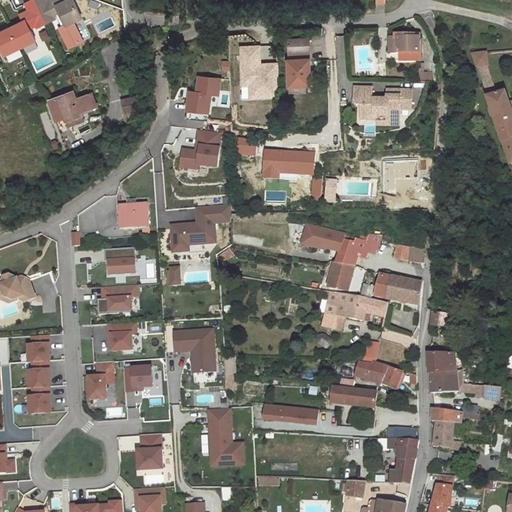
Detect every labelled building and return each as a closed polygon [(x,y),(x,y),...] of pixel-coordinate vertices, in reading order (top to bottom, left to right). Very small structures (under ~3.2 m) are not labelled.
[(22,22),(11,27),(20,47),(35,40),(29,28),(36,25),(37,27),(46,23),(34,0),(31,0),(25,3),(29,10),(19,15),(22,22)] [(45,0),(34,0),(46,23),(55,19),(54,16),(60,13),(66,25),(73,22),(81,18),(72,0),(67,0),(65,1),(64,0),(49,0),(47,1),(45,0)] [(73,22),(66,25),(61,28),(70,47),(82,42),(73,22)] [(0,44),(5,54),(6,54),(19,48),(20,47),(11,27),(0,32),(0,44)] [(47,30),(40,33),(43,39),(50,36),(47,30)] [(402,38),(390,38),(390,53),(398,53),(398,52),(401,52),(406,52),(406,61),(420,61),(420,35),(402,35),(402,38)] [(309,39),(288,40),(289,54),(288,54),(289,86),(291,86),(307,85),(308,85),(307,60),(310,60),(309,39)] [(243,84),(250,84),(251,97),(279,96),(278,63),(261,64),(260,46),(241,46),(243,84)] [(19,48),(6,54),(9,61),(23,55),(19,48)] [(487,53),(473,54),(478,67),(486,66),(488,66),(487,53)] [(424,64),(420,64),(420,82),(432,81),(432,73),(424,73),(424,64)] [(486,66),(478,67),(488,98),(496,95),(486,66)] [(198,91),(212,93),(219,94),(220,79),(200,76),(198,91)] [(37,80),(28,85),(31,93),(41,89),(37,80)] [(372,88),(355,87),(354,105),(361,105),(365,105),(365,112),(367,115),(369,116),(378,116),(378,119),(378,126),(387,126),(387,121),(400,122),(400,110),(412,110),(412,90),(387,90),(387,99),(372,99),(372,88)] [(198,91),(189,91),(186,118),(210,120),(212,93),(198,91)] [(496,95),(488,98),(503,142),(504,143),(505,144),(511,140),(511,108),(506,92),(496,95)] [(69,93),(49,100),(57,121),(60,129),(68,126),(65,118),(67,117),(69,118),(71,118),(75,118),(78,116),(79,114),(80,112),(82,112),(97,106),(92,93),(76,99),(75,100),(74,96),(71,97),(69,93)] [(137,110),(135,98),(122,101),(125,112),(137,110)] [(365,105),(361,105),(361,119),(378,119),(378,116),(369,116),(367,115),(365,112),(365,105)] [(67,117),(65,118),(68,126),(85,120),(82,112),(80,112),(79,114),(78,116),(75,118),(71,118),(69,118),(67,117)] [(196,151),(183,150),(181,168),(199,170),(199,165),(218,167),(220,148),(219,148),(221,132),(199,130),(197,146),(200,146),(200,152),(196,151)] [(256,142),(243,141),(242,154),(255,155),(256,142)] [(315,153),(267,151),(266,177),(279,177),(279,173),(299,174),(314,175),(315,153)] [(323,176),(318,176),(318,179),(314,179),(313,196),(322,196),(323,176)] [(336,180),(327,180),(326,196),(330,196),(330,192),(336,193),(336,180)] [(330,196),(326,196),(326,202),(335,203),(336,193),(330,192),(330,196)] [(128,205),(120,206),(122,229),(138,228),(137,225),(149,224),(148,204),(137,204),(128,205)] [(232,204),(199,207),(200,224),(194,224),(195,228),(172,230),(174,254),(191,252),(190,246),(206,245),(217,244),(215,223),(232,222),(232,204)] [(149,224),(137,225),(138,228),(143,228),(143,236),(150,235),(149,224)] [(345,234),(307,225),(302,244),(326,250),(326,248),(340,251),(340,252),(358,257),(365,259),(366,252),(367,248),(375,251),(383,253),(386,241),(381,238),(382,234),(368,232),(367,235),(358,233),(356,237),(355,236),(353,241),(343,239),(345,234)] [(396,244),(389,242),(385,255),(393,258),(396,244)] [(411,247),(396,245),(394,258),(409,261),(411,247)] [(426,248),(411,247),(409,261),(424,262),(426,248)] [(135,248),(105,250),(105,258),(111,258),(111,261),(109,261),(110,275),(136,273),(136,259),(135,248)] [(229,250),(219,256),(222,261),(232,255),(229,250)] [(358,257),(340,252),(338,262),(356,265),(358,257)] [(338,262),(336,261),(334,267),(330,266),(327,278),(331,279),(329,288),(349,291),(356,265),(338,262)] [(0,299),(1,299),(4,295),(11,293),(13,299),(18,298),(19,299),(19,300),(24,302),(35,297),(29,280),(19,283),(18,278),(9,273),(3,275),(0,282),(0,299)] [(180,273),(172,273),(173,285),(181,284),(180,273)] [(393,277),(380,274),(375,296),(388,298),(393,277)] [(407,279),(393,277),(388,298),(420,305),(422,282),(407,279)] [(280,285),(271,284),(270,290),(279,292),(280,285)] [(374,286),(364,284),(361,296),(371,299),(374,286)] [(138,285),(102,287),(103,299),(101,299),(101,302),(98,302),(99,315),(119,313),(119,311),(132,310),(131,298),(139,297),(138,285)] [(361,296),(331,291),(324,324),(339,327),(340,322),(344,322),(345,317),(364,321),(364,319),(368,320),(370,313),(386,317),(389,302),(371,299),(361,296)] [(4,295),(1,299),(7,304),(19,299),(18,298),(13,299),(11,293),(4,295)] [(433,312),(431,325),(448,327),(449,315),(433,312)] [(449,315),(448,327),(455,328),(456,324),(459,324),(460,317),(449,315)] [(471,319),(460,317),(459,324),(459,328),(469,328),(471,319)] [(339,327),(324,324),(323,327),(342,331),(344,322),(340,322),(339,327)] [(137,323),(108,325),(109,335),(112,334),(112,342),(113,351),(133,350),(132,333),(137,333),(137,323)] [(213,329),(174,332),(175,352),(188,351),(188,350),(190,348),(192,350),(192,351),(194,373),(216,371),(213,329)] [(49,335),(32,336),(33,345),(29,345),(30,362),(33,362),(49,361),(50,361),(49,335)] [(331,341),(330,339),(325,335),(321,335),(319,336),(317,338),(316,341),(317,343),(323,347),(325,348),(328,348),(330,345),(331,343),(331,341)] [(381,343),(368,341),(364,361),(373,363),(374,362),(377,363),(381,343)] [(429,353),(430,373),(457,371),(455,354),(444,354),(444,350),(429,349),(429,353)] [(235,356),(225,356),(227,375),(236,376),(235,356)] [(49,361),(33,362),(33,371),(29,371),(30,388),(33,388),(49,387),(51,387),(49,361)] [(113,362),(97,363),(98,374),(98,376),(93,376),(89,376),(90,400),(107,399),(107,384),(115,384),(113,362)] [(373,364),(359,362),(356,375),(383,385),(390,367),(377,363),(374,362),(373,363),(373,364)] [(152,367),(124,368),(126,392),(135,391),(135,388),(143,387),(153,387),(152,367)] [(403,371),(390,367),(383,385),(396,390),(403,371)] [(463,370),(457,371),(459,392),(478,394),(479,386),(473,385),(464,384),(464,380),(463,374),(463,370)] [(406,372),(403,371),(396,390),(398,391),(406,372)] [(457,371),(430,373),(431,393),(459,392),(457,371)] [(235,376),(227,375),(227,389),(236,389),(235,376)] [(355,381),(344,379),(342,387),(353,388),(355,381)] [(342,387),(334,386),(333,403),(376,408),(377,391),(353,388),(342,387)] [(478,394),(478,397),(485,398),(486,386),(481,386),(479,386),(478,394)] [(485,398),(485,399),(500,400),(501,387),(486,386),(485,398)] [(49,387),(33,388),(33,397),(30,397),(31,414),(51,413),(49,387)] [(319,410),(265,404),(264,419),(318,424),(319,410)] [(464,407),(463,412),(477,414),(478,407),(470,406),(470,408),(464,407)] [(463,412),(433,408),(432,421),(437,422),(435,446),(451,448),(451,450),(452,450),(452,442),(454,423),(461,423),(462,417),(463,412)] [(231,409),(209,410),(210,425),(212,425),(212,431),(210,431),(212,467),(245,465),(243,443),(232,444),(227,444),(227,432),(232,431),(231,409)] [(417,430),(390,428),(390,439),(416,440),(417,430)] [(161,434),(141,435),(142,450),(138,451),(139,470),(163,469),(161,434)] [(390,439),(379,439),(378,449),(389,450),(390,439)] [(390,439),(389,450),(400,450),(400,449),(403,448),(417,450),(419,440),(416,440),(390,439)] [(452,442),(452,450),(459,451),(460,442),(452,442)] [(6,444),(0,444),(0,472),(15,472),(15,461),(6,461),(5,455),(7,455),(6,444)] [(400,449),(400,450),(400,457),(409,458),(410,456),(416,456),(417,450),(403,448),(400,449)] [(409,458),(400,457),(399,472),(393,471),(392,483),(411,484),(416,456),(410,456),(409,458)] [(440,476),(432,506),(448,508),(451,508),(454,477),(440,476)] [(279,478),(259,477),(259,486),(279,486),(279,478)] [(366,481),(350,481),(349,484),(349,492),(348,496),(357,497),(363,498),(366,481)] [(231,487),(221,487),(222,497),(231,497),(231,487)] [(164,488),(137,489),(138,504),(137,504),(137,510),(142,509),(142,511),(161,511),(161,504),(165,504),(164,488)] [(361,511),(405,511),(407,505),(372,499),(370,501),(368,508),(365,507),(362,508),(361,511)]
